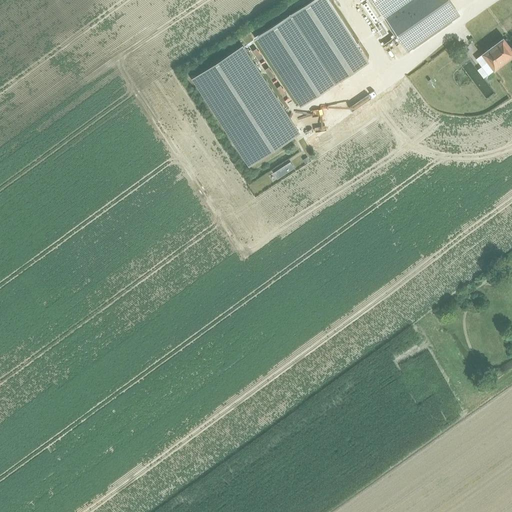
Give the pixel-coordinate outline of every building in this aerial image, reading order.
[(328,0),(314,0),(291,16),(257,38),(301,105),(335,83),(368,61),(328,0)] [(373,0),(409,50),(459,15),(448,0),(373,0)] [(383,37),(389,34),(384,24),(378,26),(383,37)] [(511,57),(511,48),(504,38),(482,54),(495,70),(511,57)] [(243,45),(192,78),(249,167),(300,133),(243,45)] [(290,162),(274,173),(277,179),(294,168),(290,162)]
